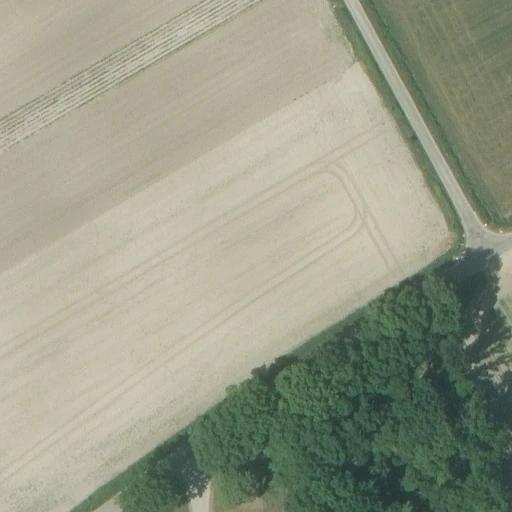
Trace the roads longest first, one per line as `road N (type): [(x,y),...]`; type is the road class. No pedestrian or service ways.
road 1 (unclassified): [(133,511),(286,397),(492,267)]
road 2 (unclassified): [(492,267),(346,0)]
